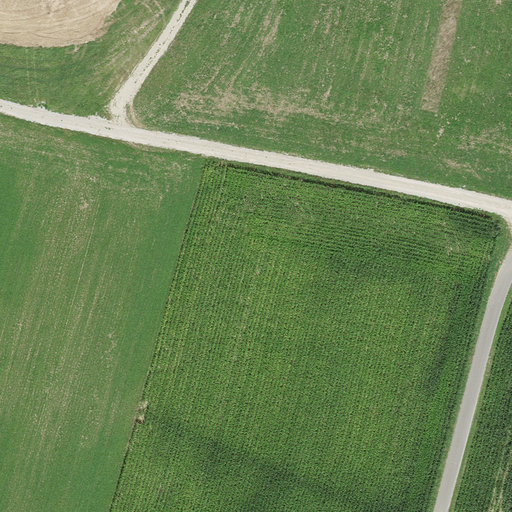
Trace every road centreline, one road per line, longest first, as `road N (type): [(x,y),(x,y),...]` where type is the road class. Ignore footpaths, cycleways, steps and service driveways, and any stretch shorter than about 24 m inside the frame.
road 1 (track): [(0,106),(511,209)]
road 2 (unclassified): [(439,511),(511,265)]
road 3 (track): [(148,140),(130,117),(129,95),(198,0)]
